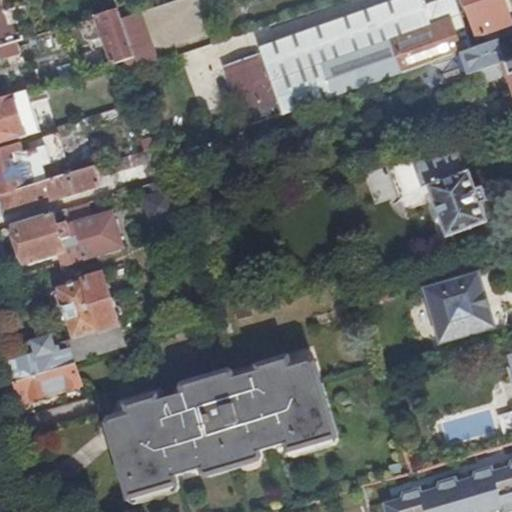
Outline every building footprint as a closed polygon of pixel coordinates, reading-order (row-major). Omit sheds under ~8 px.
[(437,0),(426,4),(424,0),(412,0),(344,23),(350,45),(230,85),(245,127),(335,97),(462,52),(460,46),(473,42),(457,0),(437,0)] [(262,49),(262,51),(302,38),(344,23),(412,0),(402,0),(343,21),(262,49)] [(511,35),(511,16),(506,0),(467,0),(480,36),(489,33),(492,43),(501,40),(511,35)] [(134,51),(122,19),(119,11),(98,17),(114,64),(122,62),(136,57),(134,51)] [(150,29),(145,11),(122,19),(134,51),(151,46),(145,31),(150,29)] [(0,47),(5,46),(21,40),(16,22),(9,25),(5,32),(0,33),(0,47)] [(302,38),(262,51),(263,53),(224,67),(230,85),(350,45),(344,23),(302,38)] [(24,40),(21,40),(5,46),(7,54),(26,49),(24,40)] [(509,62),(501,40),(492,43),(475,49),(463,53),(463,54),(420,69),(428,91),(470,76),(498,66),(503,64),(509,62)] [(140,69),(157,64),(151,46),(134,51),(136,57),(140,69)] [(148,90),(140,69),(136,57),(122,62),(137,103),(150,98),(148,90)] [(511,61),(509,62),(503,64),(507,75),(511,74),(511,98),(506,101),(508,108),(511,107),(511,61)] [(501,78),(498,66),(470,76),(480,103),(492,99),(489,90),(486,91),(484,83),(501,78)] [(13,94),(14,94),(27,91),(25,82),(11,87),(13,94)] [(21,116),(35,112),(29,90),(27,91),(14,94),(21,116)] [(0,145),(42,132),(35,112),(21,116),(14,94),(13,94),(0,98),(0,145)] [(137,145),(140,154),(167,146),(164,136),(137,145)] [(457,143),(413,159),(424,189),(432,187),(436,200),(451,237),(489,223),(471,172),(468,173),(457,143)] [(0,151),(0,196),(1,196),(50,181),(42,154),(26,159),(21,145),(0,151)] [(140,154),(50,181),(1,196),(7,216),(103,187),(100,176),(160,158),(166,174),(175,171),(170,155),(167,146),(140,154)] [(186,167),(182,152),(170,155),(175,171),(186,167)] [(193,222),(178,179),(177,176),(153,183),(156,194),(148,197),(156,221),(164,218),(168,230),(193,222)] [(151,222),(156,221),(148,197),(144,198),(151,222)] [(63,255),(66,262),(123,244),(113,211),(92,217),(88,203),(17,224),(30,265),(63,255)] [(232,214),(230,208),(193,222),(201,244),(231,233),(230,231),(227,232),(222,217),(232,214)] [(123,244),(66,262),(67,266),(125,248),(123,244)] [(487,297),(491,296),(483,273),(428,290),(444,345),(500,328),(493,306),(490,308),(487,297)] [(76,364),(128,347),(105,274),(59,288),(75,338),(57,345),(58,349),(10,363),(16,382),(76,364)] [(161,393),(142,399),(154,440),(163,438),(169,460),(173,458),(180,482),(182,482),(183,482),(181,476),(204,469),(265,450),(288,444),(289,449),(291,449),(340,434),(341,434),(326,383),(325,383),(316,386),(311,369),(299,373),(296,363),(294,354),(260,365),(261,370),(263,376),(255,378),(253,373),(238,377),(185,393),(170,397),(172,403),(164,405),(163,399),(161,393)] [(316,386),(325,383),(319,363),(313,358),(296,363),(299,373),(311,369),(316,386)] [(82,385),(76,364),(16,382),(22,403),(82,385)] [(184,387),(185,393),(238,377),(236,371),(231,369),(186,383),(184,387)] [(403,371),(384,377),(387,390),(407,383),(403,371)] [(170,397),(163,399),(164,405),(172,403),(170,397)] [(154,440),(142,399),(127,404),(129,412),(132,422),(120,425),(126,442),(116,446),(130,497),(132,496),(180,482),(173,458),(169,460),(163,438),(154,440)] [(132,422),(129,412),(113,417),(110,425),(116,446),(126,442),(120,425),(132,422)] [(340,434),(291,449),(293,456),(296,457),(339,445),(342,441),(340,434)] [(265,450),(204,469),(206,474),(212,477),(263,462),(267,456),(265,450)] [(389,511),(511,511),(511,466),(386,497),(389,511)] [(182,482),(180,482),(132,496),(134,503),(138,505),(181,491),(184,487),(182,482)] [(363,511),(370,510),(363,488),(347,493),(352,511),(363,511)]
